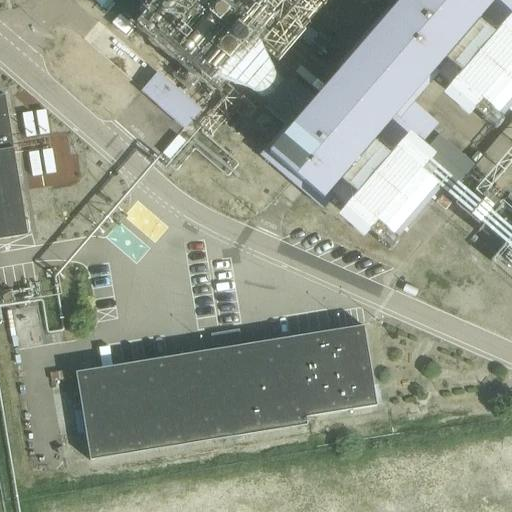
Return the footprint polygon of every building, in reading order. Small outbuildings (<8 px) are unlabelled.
[(402,0),(262,164),(317,210),(496,0),(402,0)] [(483,58),(449,97),(465,111),(446,133),(471,155),(484,141),(500,154),(511,140),(511,57),(499,72),(483,58)] [(202,111),(160,73),(143,93),(185,131),(202,111)] [(313,78),(305,88),(317,98),(325,88),(313,78)] [(5,96),(0,97),(0,240),(28,236),(5,96)] [(379,177),(345,216),(360,229),(341,250),(368,273),(380,260),(394,272),(438,222),(424,209),(440,191),(413,167),(393,189),(379,177)] [(271,340),(296,335),(292,311),(267,315),(271,340)] [(367,330),(80,377),(94,466),(314,430),(313,422),(380,411),(367,330)] [(239,332),(211,336),(213,348),(241,344),(239,332)]
